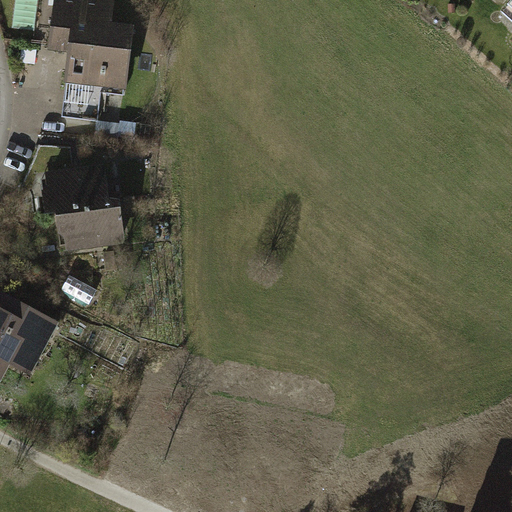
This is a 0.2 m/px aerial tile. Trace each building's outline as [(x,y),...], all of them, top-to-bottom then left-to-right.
[(100,54),(103,29),(106,0),(52,0),(48,49),(63,50),(100,54)] [(100,54),(63,50),(60,84),(119,91),(125,31),(103,29),(100,54)] [(53,221),(97,216),(92,170),(40,176),(45,222),(53,221)] [(113,214),(97,216),(53,221),(56,252),(116,245),(113,214)] [(0,340),(40,363),(57,333),(0,300),(0,340)] [(30,381),(40,363),(0,340),(0,377),(6,367),(30,381)]
